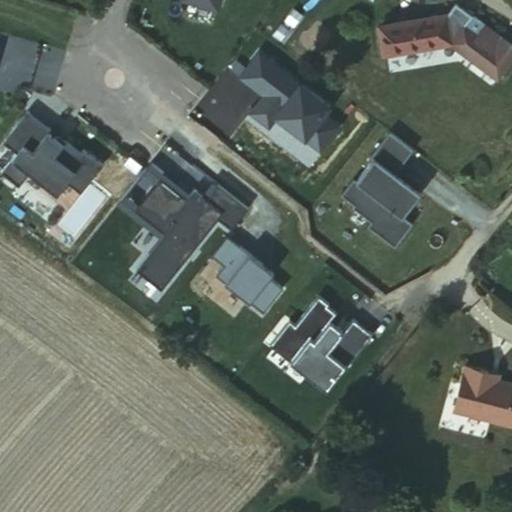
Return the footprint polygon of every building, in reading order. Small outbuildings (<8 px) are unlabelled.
[(170,0),(220,15),(224,0),(170,0)] [(451,49),(472,23),(456,9),(445,21),(391,30),(396,58),(451,49)] [(511,66),(511,52),(472,23),(451,49),(465,61),(483,76),(498,86),(511,66)] [(333,111),(263,57),(245,81),(268,100),(255,117),(273,131),(280,121),(294,131),(299,125),(313,136),(308,142),(324,154),(342,131),(327,120),(333,111)] [(479,81),(483,76),(465,61),(460,67),(479,81)] [(55,137),(31,118),(6,150),(19,161),(4,181),(22,194),(33,181),(61,203),(71,190),(84,201),(107,172),(87,157),(84,160),(69,148),(67,151),(53,139),(55,137)] [(299,125),(294,131),(308,142),(313,136),(299,125)] [(417,154),(393,136),(374,160),(377,163),(360,184),(357,182),(344,199),(357,209),(356,212),(374,226),(371,231),(398,252),(417,228),(407,220),(419,204),(394,184),(399,178),(417,154)] [(55,137),(53,139),(67,151),(69,148),(55,137)] [(424,197),(399,178),(394,184),(419,204),(424,197)] [(251,214),(221,190),(210,204),(198,194),(190,204),(164,183),(138,215),(167,239),(138,274),(163,294),(221,224),(235,235),(251,214)] [(278,277),(231,240),(215,260),(228,270),(220,280),(268,317),(287,292),(274,281),(278,277)] [(505,348),(511,342),(511,314),(497,295),(476,311),(505,348)] [(334,308),(323,300),(302,330),(294,324),(274,350),(299,370),(304,363),(321,376),(315,383),(334,397),(377,340),(357,325),(348,338),(341,333),(337,339),(330,334),(334,328),(342,317),(333,310),(334,308)] [(294,324),(288,320),(268,345),(274,350),(294,324)] [(341,333),(334,328),(330,334),(337,339),(341,333)] [(304,363),(299,370),(315,383),(321,376),(304,363)] [(461,367),(450,411),(511,426),(511,385),(493,381),(483,379),(485,372),(461,367)] [(485,372),(483,379),(493,381),(495,375),(485,372)]
